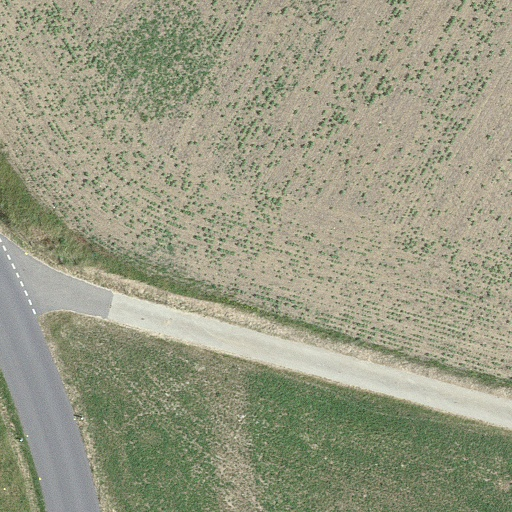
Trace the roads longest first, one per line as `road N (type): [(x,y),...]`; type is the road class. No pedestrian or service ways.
road 1 (track): [(0,273),(511,417)]
road 2 (tertiary): [(0,300),(74,511)]
